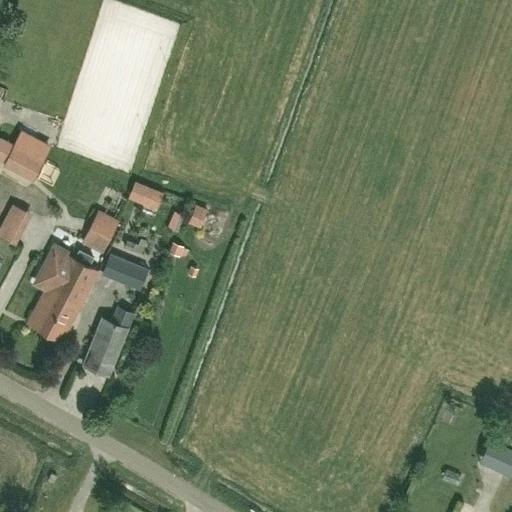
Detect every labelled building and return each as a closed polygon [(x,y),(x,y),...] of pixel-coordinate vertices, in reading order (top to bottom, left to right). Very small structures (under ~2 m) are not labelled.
[(157,208),(164,190),(136,179),(129,197),(157,208)] [(20,243),(37,213),(17,202),(0,233),(20,243)] [(206,226),(212,209),(201,205),(195,222),(206,226)] [(114,232),(120,219),(99,209),(92,222),(114,232)] [(62,341),(90,287),(99,270),(89,265),(93,257),(80,250),(75,258),(55,247),(36,281),(47,287),(27,323),(62,341)] [(110,253),(102,271),(117,277),(139,286),(147,268),(125,259),(110,253)] [(108,374),(128,328),(102,317),(82,363),(108,374)] [(511,450),(500,444),(489,467),(511,477),(511,450)]
